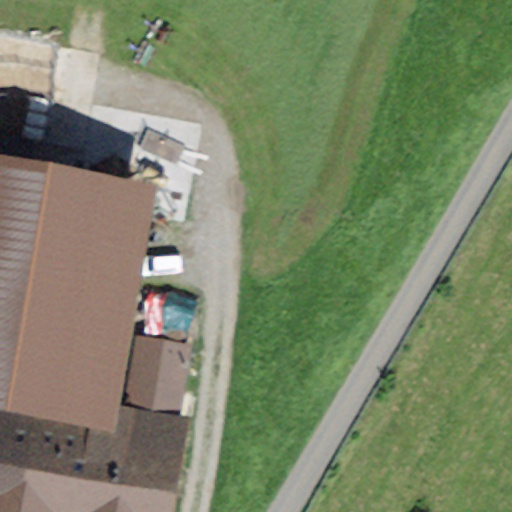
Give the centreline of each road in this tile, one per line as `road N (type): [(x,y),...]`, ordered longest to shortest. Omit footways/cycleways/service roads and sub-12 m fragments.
road 1 (unclassified): [(280,511),(511,118)]
road 2 (track): [(196,511),(219,406),(210,278),(176,221)]
